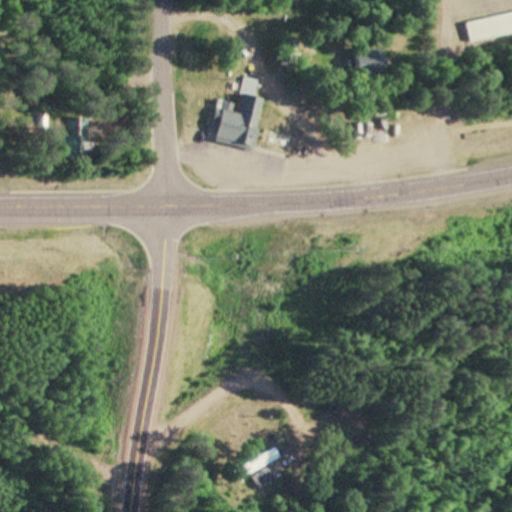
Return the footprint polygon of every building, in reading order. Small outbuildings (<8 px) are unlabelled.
[(468,43),(511,33),(511,13),(464,24),(468,43)] [(295,62),(296,41),(283,41),(282,62),(295,62)] [(386,69),(383,48),(353,53),(357,74),(386,69)] [(254,150),(263,99),(257,98),(260,82),(242,79),(237,106),(214,101),(206,141),(254,150)] [(89,119),(66,119),(66,162),(89,162),(89,119)] [(258,491),(276,483),(269,465),(281,460),(277,451),(246,464),(258,491)]
